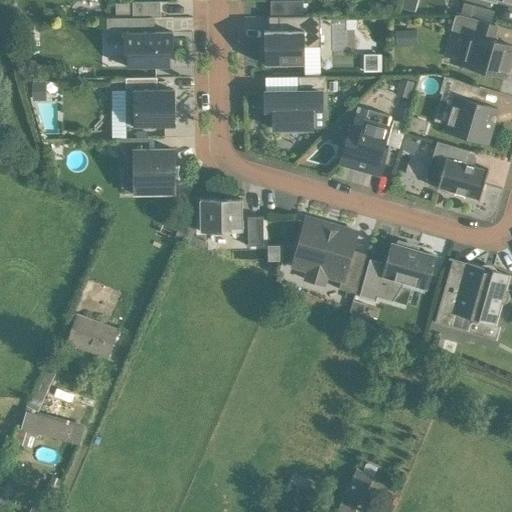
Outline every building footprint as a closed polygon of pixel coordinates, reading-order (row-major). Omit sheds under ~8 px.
[(387,0),(386,6),(400,10),(403,1),(397,0),(387,0)] [(302,17),(302,1),(270,1),(270,17),(278,17),(302,17)] [(160,18),(160,2),(132,2),(132,18),(144,18),(160,18)] [(463,2),(460,14),(484,21),(487,9),(463,2)] [(506,78),(509,68),(511,69),(511,68),(511,57),(511,58),(511,55),(511,46),(498,43),(495,37),(492,36),(495,25),(459,15),(455,16),(451,31),(471,37),(462,70),(478,75),(480,70),(506,78)] [(304,65),(304,48),(320,47),(319,18),(302,17),(278,17),(278,31),(264,31),(264,66),(304,65)] [(169,67),(169,51),(173,51),(172,33),(145,33),(144,18),(132,18),(106,19),(106,36),(112,36),(112,44),(123,44),(123,52),(132,52),(132,68),(169,67)] [(33,44),(33,26),(19,26),(19,44),(33,44)] [(415,30),(395,30),(395,46),(416,46),(415,30)] [(381,54),(363,54),(363,73),(382,73),(381,54)] [(312,129),(312,111),(321,110),(321,93),(327,93),(327,92),(327,82),(326,76),(297,77),(297,92),(265,92),(265,111),(273,111),(273,130),(312,129)] [(487,144),(497,109),(475,103),(479,87),(444,77),(439,94),(454,98),(444,132),(459,136),(459,138),(471,142),(472,139),(487,144)] [(413,82),(400,79),(396,96),(408,99),(413,82)] [(45,81),(31,81),(31,101),(45,101),(45,81)] [(336,82),(327,82),(327,92),(336,92),(336,82)] [(174,126),(173,90),(126,91),(126,127),(174,126)] [(380,149),(390,116),(368,110),(362,129),(351,126),(342,158),(357,163),(355,168),(379,175),(386,151),(380,149)] [(386,146),(399,149),(406,125),(393,121),(386,146)] [(405,137),(399,148),(412,154),(417,143),(405,137)] [(174,193),(174,177),(177,177),(178,179),(179,178),(178,175),(177,175),(177,168),(178,168),(179,165),(178,164),(177,166),(174,166),(174,150),(148,150),(148,138),(115,139),(116,154),(133,154),(134,188),(151,188),(151,194),(174,193)] [(465,165),(469,151),(437,142),(433,156),(445,160),(437,189),(438,189),(438,188),(454,192),(453,195),(464,198),(465,196),(478,199),(478,201),(479,201),(488,170),(487,170),(486,171),(465,165)] [(242,221),(242,200),(225,200),(225,199),(226,199),(226,198),(214,198),(214,199),(215,199),(215,200),(199,200),(199,233),(242,232),(242,228),(247,228),(247,247),(263,247),(262,217),(247,218),(247,221),(242,221)] [(355,294),(366,255),(351,250),(356,232),(338,227),(337,230),(324,226),(325,223),(306,218),(292,267),(341,281),(338,290),(355,294)] [(193,230),(180,224),(173,238),(187,244),(193,230)] [(426,291),(433,265),(430,264),(433,255),(391,243),(384,264),(369,259),(358,298),(375,302),(376,297),(392,302),(403,284),(426,291)] [(495,326),(510,276),(466,263),(462,275),(449,271),(434,323),(465,332),(469,318),(495,326)] [(364,304),(352,301),(349,313),(360,318),(364,304)] [(108,359),(119,330),(76,314),(64,347),(74,351),(76,347),(108,359)] [(80,445),(84,430),(82,430),(83,425),(38,412),(62,358),(52,353),(24,413),(25,414),(20,429),(35,433),(80,445)] [(59,392),(81,398),(86,383),(64,377),(59,392)] [(31,448),(35,433),(20,429),(16,427),(12,442),(31,448)] [(367,491),(373,478),(357,469),(350,482),(367,491)] [(0,511),(1,511),(13,485),(0,479),(0,511)] [(352,511),(356,503),(341,496),(335,509),(341,511),(352,511)] [(37,507),(45,511),(48,503),(40,500),(37,507)]
